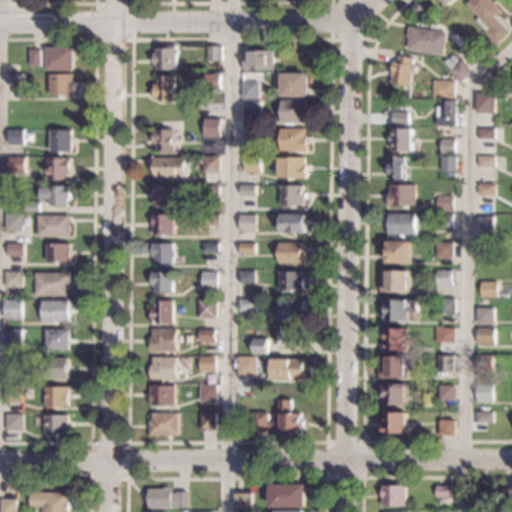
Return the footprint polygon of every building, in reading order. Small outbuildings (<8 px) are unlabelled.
[(457,0),(448,8),(441,0),(457,0)] [(488,0),(501,13),(495,19),(509,35),(496,47),(484,35),(487,33),(476,21),(478,19),(465,6),(471,0),(488,0)] [(431,13),(419,23),(409,11),(421,2),(431,13)] [(448,34),(445,57),(408,52),(409,39),(407,39),(409,28),(448,34)] [(175,71),(154,70),(154,66),(152,66),(153,54),(154,54),(154,49),(166,49),(166,47),(175,48),(175,71)] [(220,62),(205,62),(206,47),(208,47),(221,48),(220,62)] [(70,72),(43,72),(44,48),(71,49),(70,72)] [(39,67),(28,67),(29,51),(37,51),(39,51),(39,67)] [(272,73),(244,72),(245,62),(249,62),(249,51),(273,52),(272,73)] [(413,59),(413,66),(417,67),(416,75),(412,75),(410,88),(392,86),(393,63),(398,64),(399,57),(413,59)] [(473,73),(461,85),(449,72),(461,60),(473,73)] [(21,89),(5,88),(5,74),(22,74),(21,89)] [(70,84),(72,84),(72,97),(46,97),(47,75),(71,76),(70,84)] [(220,91),(203,91),(203,75),(220,75),(220,91)] [(306,98),(281,97),(281,75),(307,76),(306,98)] [(173,102),(156,102),(156,99),(151,99),(151,85),(156,85),(156,76),(174,76),(173,102)] [(454,101),(433,100),(433,81),(454,82),(454,101)] [(258,100),(241,100),(242,82),(258,83),(258,100)] [(495,116),(476,115),(476,94),(492,95),(495,95),(495,116)] [(305,109),(307,109),(307,123),(280,123),(281,101),(305,101),(305,109)] [(455,127),(436,127),(436,108),(440,109),(440,101),(455,102),(455,127)] [(259,121),(244,120),(244,102),(259,103),(259,121)] [(409,126),(394,126),(394,111),(410,111),(409,126)] [(166,131),(172,131),(171,153),(153,152),(153,145),(149,145),(149,139),(150,139),(150,131),(157,131),(157,123),(166,123),(166,131)] [(218,141),(203,140),(203,130),(219,130),(218,141)] [(258,146),(244,146),(244,130),(258,130),(258,146)] [(305,138),(306,138),(306,153),(291,153),(291,154),(288,154),(288,152),(279,151),(280,130),(305,130),(305,138)] [(494,142),(478,141),(478,130),(495,130),(494,142)] [(20,145),(6,145),(6,131),(20,131),(20,145)] [(412,152),(393,152),(393,143),(389,143),(390,135),(392,135),(392,131),(413,132),(412,152)] [(68,141),(73,141),(73,146),(69,146),(69,153),(47,153),(48,132),(69,133),(68,141)] [(455,141),(455,155),(440,155),(440,140),(455,141)] [(218,175),(201,175),(202,157),(219,158),(218,175)] [(455,172),(440,172),(440,157),(456,157),(455,172)] [(23,159),(22,174),(4,174),(4,158),(23,159)] [(259,175),(243,174),(243,158),(245,158),(260,159),(259,175)] [(406,180),(388,180),(389,158),(407,158),(406,180)] [(494,169),(477,169),(478,158),(494,158),(494,169)] [(69,173),(67,173),(67,181),(44,181),(45,159),(69,160),(69,173)] [(185,179),(152,178),(152,159),(154,160),(186,160),(185,179)] [(304,167),(306,167),(306,180),(277,179),(278,159),(305,159),(304,167)] [(15,199),(2,199),(2,184),(15,184),(15,199)] [(495,186),(495,198),(477,197),(477,185),(495,186)] [(218,198),(202,197),(203,186),(218,186),(218,198)] [(254,198),(240,197),(240,186),(254,186),(254,198)] [(68,200),(66,200),(65,207),(46,206),(47,201),(38,201),(39,189),(46,189),(46,187),(68,188),(68,200)] [(172,207),(150,207),(150,201),(148,201),(148,195),(151,195),(151,187),(172,187),(172,207)] [(416,209),(387,208),(388,193),(390,193),(390,187),(417,187),(416,209)] [(303,195),(305,195),(305,200),(302,200),(302,207),(279,207),(279,188),(303,188),(303,195)] [(453,197),(452,214),(437,214),(437,197),(453,197)] [(36,213),(21,212),(21,203),(36,203),(36,213)] [(20,231),(2,231),(3,215),(20,216),(20,231)] [(171,236),(150,235),(150,215),(172,215),(171,236)] [(304,234),(279,234),(280,215),(304,215),(304,234)] [(415,236),(388,235),(389,215),(415,216),(415,236)] [(217,226),(200,226),(201,216),(218,217),(217,226)] [(254,233),(239,232),(239,216),(254,216),(254,233)] [(452,231),(437,231),(437,216),(452,216),(452,231)] [(68,238),(36,237),(36,217),(69,218),(68,238)] [(493,233),(477,233),(478,218),(493,219),(493,233)] [(411,265),(387,264),(388,243),(412,244),(411,265)] [(20,257),(5,256),(5,244),(6,244),(20,245),(20,257)] [(171,265),(151,264),(151,260),(149,260),(149,244),(172,244),(171,265)] [(216,254),(200,254),(201,244),(217,245),(216,254)] [(254,256),(238,255),(238,244),(254,244),(254,256)] [(452,245),(452,260),(437,259),(437,244),(452,245)] [(68,246),(67,252),(70,252),(70,257),(68,257),(68,264),(44,263),(44,245),(68,246)] [(305,264),(277,263),(278,245),(305,245),(305,264)] [(254,284),(237,284),(237,271),(254,272),(254,284)] [(453,287),(437,287),(437,271),(454,272),(453,287)] [(412,293),(381,293),(382,272),(412,273),(412,293)] [(20,288),(2,288),(3,273),(18,274),(21,274),(20,288)] [(217,291),(199,291),(200,273),(217,273),(217,291)] [(68,293),(65,292),(65,297),(33,296),(33,274),(68,274),(68,293)] [(170,294),(152,293),(152,289),(150,289),(150,274),(171,274),(170,294)] [(302,278),(304,278),(304,293),(279,292),(279,274),(302,274),(302,278)] [(496,299),(481,298),(481,283),(496,284),(496,299)] [(409,303),(418,303),(417,314),(410,314),(409,321),(384,321),(385,299),(409,300),(409,303)] [(253,312),(236,312),(236,301),(238,301),(253,301),(253,312)] [(304,316),(301,316),(301,322),(278,322),(279,301),(304,302),(304,316)] [(454,315),(439,315),(440,301),(454,301),(454,315)] [(19,320),(0,319),(1,302),(3,302),(20,302),(19,320)] [(67,310),(71,310),(71,315),(66,315),(66,323),(40,322),(40,302),(67,302),(67,310)] [(214,319),(197,319),(197,302),(214,302),(214,319)] [(171,324),(153,324),(153,323),(149,323),(149,309),(152,309),(152,303),(172,303),(171,324)] [(478,308),(485,309),(494,309),(493,326),(476,326),(477,308),(478,308)] [(304,348),(279,347),(279,329),(304,330),(304,348)] [(455,345),(439,344),(440,329),(455,330),(455,345)] [(494,344),(478,345),(477,329),(493,329),(494,344)] [(19,330),(18,349),(2,349),(2,330),(19,330)] [(213,343),(197,343),(197,330),(201,330),(213,331),(213,343)] [(409,353),(386,353),(387,330),(410,330),(409,353)] [(65,351),(42,351),(43,331),(66,332),(65,351)] [(174,353),(148,352),(149,338),(150,338),(150,331),(175,331),(174,353)] [(266,355),(251,355),(251,340),(266,340),(266,355)] [(492,374),(476,373),(476,356),(493,356),(492,374)] [(408,380),(380,379),(380,357),(408,357),(408,380)] [(453,373),(435,372),(435,357),(454,357),(453,373)] [(19,372),(1,372),(1,358),(20,359),(19,372)] [(174,380),(148,379),(148,366),(149,366),(149,358),(175,358),(174,380)] [(213,373),(198,372),(198,358),(213,358),(213,373)] [(254,377),(236,376),(236,358),(254,358),(254,377)] [(65,380),(41,379),(41,360),(65,360),(65,380)] [(303,380),(271,379),(272,360),(304,361),(303,380)] [(493,403),(476,403),(477,385),(493,386),(493,403)] [(214,403),(197,403),(197,386),(214,386),(214,403)] [(17,404),(1,403),(2,387),(18,388),(17,404)] [(172,406),(147,405),(148,387),(173,387),(172,406)] [(408,406),(386,406),(386,399),(382,399),(382,387),(408,388),(408,406)] [(453,401),(438,401),(438,387),(453,387),(453,401)] [(66,408),(41,407),(42,388),(66,389),(66,408)] [(290,416),(300,416),(300,423),(303,423),(303,429),(299,429),(299,438),(280,437),(280,429),(266,429),(266,433),(250,433),(251,413),(266,414),(266,423),(280,424),(280,415),(276,415),(277,401),(290,401),(290,416)] [(493,425),(475,425),(476,413),(493,413),(493,425)] [(176,437),(147,436),(147,423),(149,423),(149,414),(176,415),(176,437)] [(406,435),(384,434),(385,422),(380,422),(380,414),(407,415),(406,435)] [(455,415),(455,422),(447,421),(448,414),(455,415)] [(18,432),(2,432),(3,415),(19,415),(18,432)] [(214,432),(197,432),(198,415),(214,415),(214,432)] [(64,436),(41,435),(42,417),(65,417),(64,436)] [(455,438),(439,437),(440,423),(456,423),(455,438)] [(306,509),(269,508),(270,485),(306,486),(306,509)] [(406,507),(381,507),(382,486),(406,487),(406,507)] [(452,500),(435,499),(436,486),(453,487),(452,500)] [(169,494),(175,494),(175,492),(187,492),(186,511),(175,510),(175,509),(146,508),(146,504),(143,504),(143,498),(146,498),(146,489),(162,490),(163,488),(169,488),(169,494)] [(486,495),(496,496),(495,508),(486,508),(486,511),(469,511),(469,490),(486,491),(486,495)] [(511,506),(502,506),(502,490),(506,490),(511,490),(511,506)] [(67,494),(66,511),(40,511),(40,507),(28,507),(28,493),(67,494)] [(252,495),(251,511),(232,511),(233,494),(252,495)] [(14,511),(0,511),(0,500),(14,500),(14,511)]
